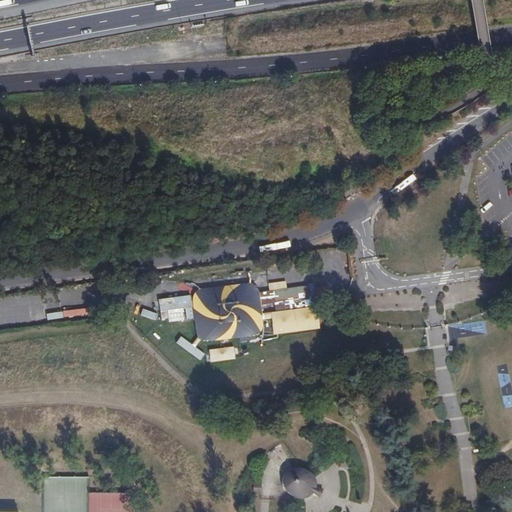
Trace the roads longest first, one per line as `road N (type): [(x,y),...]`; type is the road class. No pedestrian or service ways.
road 1 (unclassified): [(0,281),(307,234),(357,208),(511,95)]
road 2 (motorway): [(0,85),(511,36)]
road 3 (motorway): [(0,41),(234,0)]
